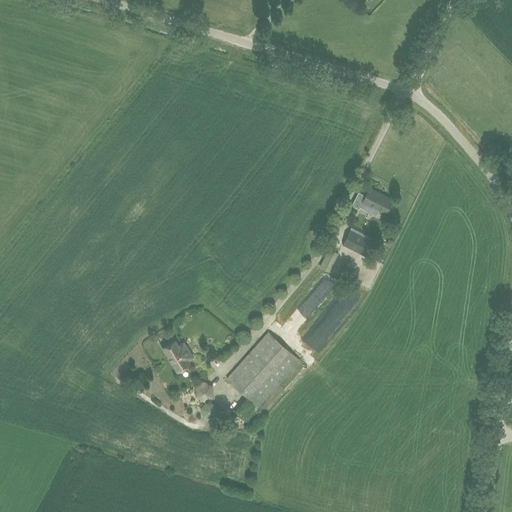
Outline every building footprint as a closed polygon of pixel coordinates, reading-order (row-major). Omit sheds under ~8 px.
[(363,202),(385,214),(392,200),(369,188),(363,202)] [(343,244),(367,256),(374,242),(351,230),(343,244)] [(329,271),(334,260),(325,256),(320,267),(329,271)] [(341,319),(364,298),(354,288),(332,309),(341,319)] [(236,411),(246,421),(301,360),(269,332),(228,378),(249,397),(236,411)] [(163,348),(178,371),(191,363),(189,360),(194,357),(185,342),(179,345),(176,340),(163,348)]
